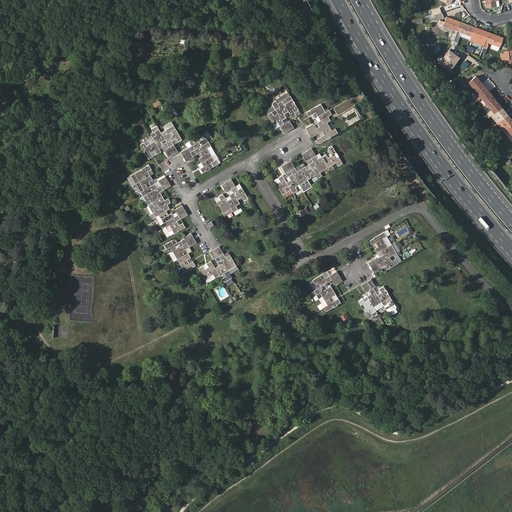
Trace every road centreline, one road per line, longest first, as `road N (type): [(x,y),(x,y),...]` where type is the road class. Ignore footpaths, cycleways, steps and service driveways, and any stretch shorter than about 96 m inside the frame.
road 1 (residential): [(511,313),(419,206),(308,261),(251,161)]
road 2 (motorway): [(338,0),(422,136),(511,247)]
road 3 (motorway): [(511,221),(406,82),(357,0)]
